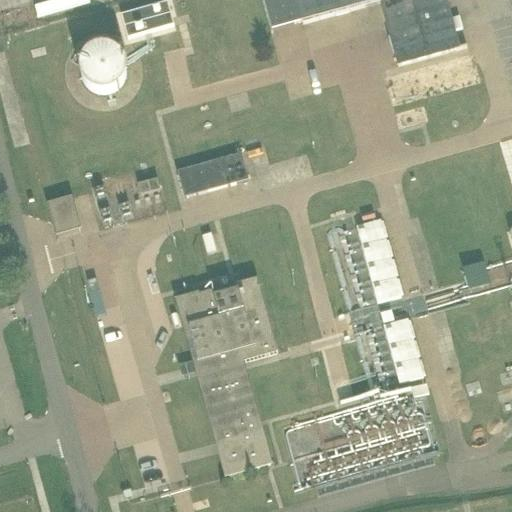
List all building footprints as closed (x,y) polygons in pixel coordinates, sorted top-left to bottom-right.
[(261,0),(272,35),(273,35),(272,32),(302,24),(302,27),(381,5),(398,67),(398,68),(398,69),(458,52),(444,0),(261,0)] [(127,39),(176,29),(170,4),(122,14),(127,39)] [(133,78),(110,44),(76,67),(99,101),(133,78)] [(389,82),(395,105),(478,82),(472,58),(389,82)] [(399,117),(402,129),(425,123),(422,111),(399,117)] [(185,201),(241,185),(249,183),(242,156),(177,174),(185,201)] [(141,197),(160,192),(158,182),(138,187),(141,197)] [(53,227),(56,239),(82,232),(73,199),(47,207),(53,227)] [(355,231),(376,308),(402,301),(380,224),(355,231)] [(198,376),(219,454),(226,479),(226,480),(266,468),(239,367),(277,356),(256,283),(178,304),(198,376)] [(398,389),(422,382),(406,325),(382,331),(398,389)]
